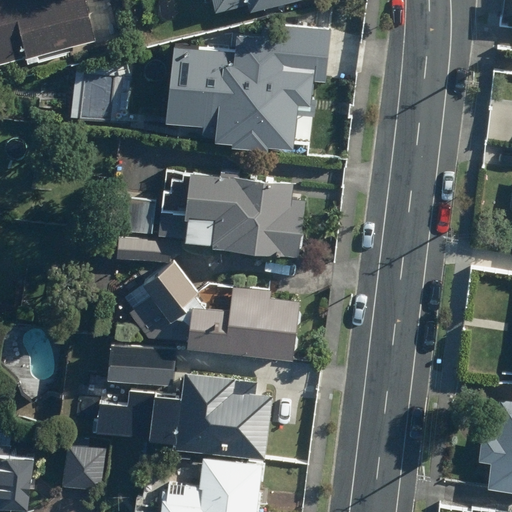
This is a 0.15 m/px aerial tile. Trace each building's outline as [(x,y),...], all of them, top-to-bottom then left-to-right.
[(0,0),(0,64),(95,42),(85,0),(0,0)] [(211,0),(214,10),(247,2),(249,10),(293,0),(211,0)] [(279,31),(278,45),(185,39),(184,61),(203,63),(199,119),(216,120),(214,144),(296,150),(299,105),(314,106),(319,33),(279,31)] [(189,175),(185,214),(183,240),(211,242),(210,248),(302,256),(307,201),(289,199),(291,184),(189,175)] [(117,232),(115,253),(167,260),(168,251),(179,252),(181,240),(117,232)] [(175,257),(123,301),(149,342),(293,355),(299,299),(272,297),(273,289),(231,286),(229,312),(181,308),(203,289),(175,257)] [(177,348),(110,342),(108,375),(174,381),(177,348)] [(127,401),(97,399),(95,432),(174,438),(174,445),(265,451),(269,392),(256,391),(258,375),(179,370),(178,393),(128,390),(127,401)] [(492,460),(489,486),(511,489),(511,400),(500,399),(495,440),(480,438),(477,458),(492,460)] [(9,441),(0,440),(0,502),(25,504),(28,455),(8,453),(9,441)] [(110,456),(65,454),(64,482),(108,485),(110,456)] [(297,511),(258,509),(262,458),(176,454),(174,480),(142,477),(140,501),(158,503),(156,511),(297,511)]
